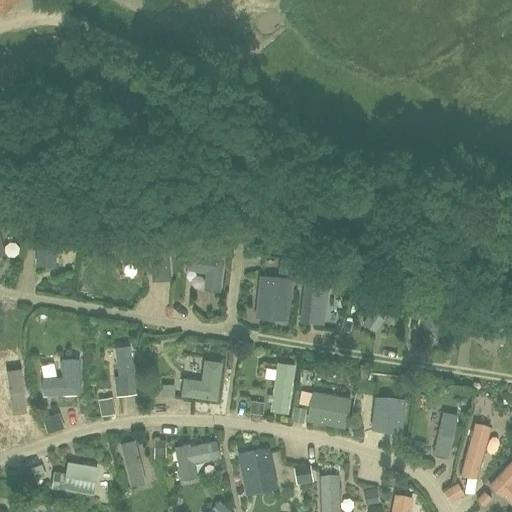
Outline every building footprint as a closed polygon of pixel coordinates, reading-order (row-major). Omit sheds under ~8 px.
[(0,97),(5,98),(8,66),(0,65),(0,97)] [(126,95),(114,142),(141,149),(152,101),(126,95)] [(319,241),(346,243),(350,195),(322,193),(319,241)] [(22,257),(42,257),(43,226),(23,226),(22,257)] [(137,270),(152,270),(151,250),(136,251),(137,270)] [(203,283),(207,256),(192,254),(188,280),(203,283)] [(242,309),(267,310),(269,267),(243,266),(242,309)] [(348,314),(363,324),(378,300),(364,290),(348,314)] [(104,380),(119,379),(116,337),(101,338),(104,380)] [(47,369),(27,370),(28,388),(66,386),(64,349),(46,349),(47,369)] [(189,351),(188,370),(168,369),(168,385),(200,386),(201,351),(189,351)] [(260,353),(258,403),(276,404),(277,354),(260,353)] [(0,360),(0,403),(11,403),(8,360),(0,360)] [(159,398),(159,375),(144,375),(143,397),(159,398)] [(299,381),(294,405),(330,413),(336,389),(299,381)] [(360,388),(359,422),(387,423),(388,388),(360,388)] [(85,394),(86,407),(103,407),(102,393),(85,394)] [(422,445),(442,447),(446,405),(425,404),(422,445)] [(460,488),(478,416),(461,412),(454,444),(439,461),(434,478),(446,481),(468,500),(478,489),(484,494),(506,499),(511,492),(511,453),(503,446),(477,476),(475,484),(466,482),(460,488)] [(105,479),(129,476),(124,431),(100,433),(105,479)] [(178,435),(162,436),(164,468),(180,467),(178,435)] [(42,481),(82,482),(82,456),(54,455),(54,471),(42,471),(42,481)] [(296,457),(281,458),(283,473),(298,472),(296,457)] [(326,465),(306,465),(307,511),(327,511),(326,465)] [(378,486),(377,511),(398,511),(399,486),(378,486)]
